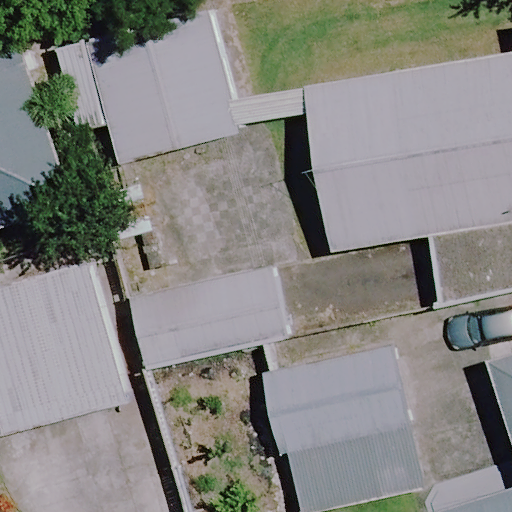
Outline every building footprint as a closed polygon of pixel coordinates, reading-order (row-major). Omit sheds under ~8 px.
[(0,237),(80,212),(11,0),(6,0),(0,2),(0,237)] [(242,136),(205,17),(105,48),(142,167),(242,136)] [(511,63),(315,98),(343,255),(432,239),(447,320),(511,308),(511,63)] [(0,454),(137,419),(97,269),(0,295),(0,454)] [(293,344),(275,274),(139,308),(157,379),(293,344)] [(345,511),(427,495),(396,352),(273,378),(301,511),(345,511)] [(511,511),(511,368),(501,372),(511,409),(511,501),(475,511),(511,511)]
